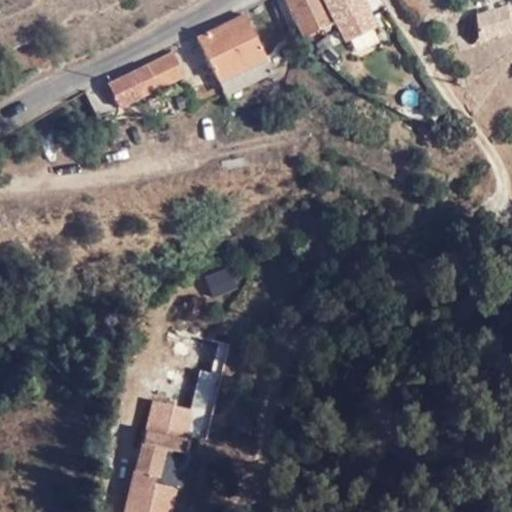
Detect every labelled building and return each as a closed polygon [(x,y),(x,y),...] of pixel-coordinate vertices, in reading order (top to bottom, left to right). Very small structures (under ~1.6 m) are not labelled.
[(285,0),(302,36),(305,34),(332,21),(322,0),(285,0)] [(364,0),(322,0),(332,21),(333,23),(367,6),(364,0)] [(508,23),(506,7),(476,13),(478,37),(497,31),(497,25),(508,23)] [(196,37),(216,80),(233,71),(239,86),(271,71),(243,14),(196,37)] [(118,105),(183,74),(172,52),(107,82),(118,105)] [(233,71),(216,80),(223,94),(239,86),(233,71)] [(112,381),(119,342),(102,337),(93,378),(112,381)] [(68,385),(67,369),(36,368),(37,385),(68,385)] [(158,434),(145,431),(135,470),(159,475),(166,448),(184,451),(187,439),(158,434)] [(167,468),(163,486),(178,489),(182,471),(167,468)]
